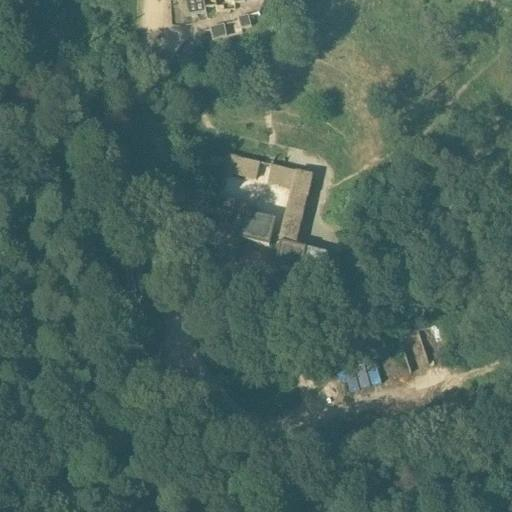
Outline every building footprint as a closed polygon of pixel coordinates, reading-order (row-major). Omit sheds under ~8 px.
[(188,17),(191,16),(206,14),(205,8),(204,0),(185,0),(188,17)] [(249,17),(238,20),(239,22),(241,31),(242,30),(252,28),(249,17)] [(227,38),(224,26),(210,30),(210,32),(213,41),(227,38)] [(227,157),(223,175),(256,182),(260,165),(227,157)] [(271,167),(267,185),(293,191),(273,274),(320,284),(327,255),(297,248),(313,177),(271,167)] [(254,216),(256,209),(218,200),(212,225),(197,222),(192,243),(214,248),(216,242),(239,248),(240,242),(270,249),(276,221),(254,216)] [(131,365),(120,371),(141,410),(153,404),(131,365)]
